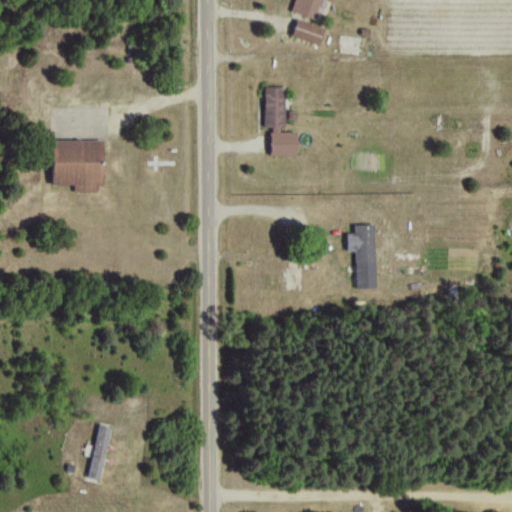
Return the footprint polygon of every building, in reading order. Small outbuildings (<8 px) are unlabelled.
[(318,0),(293,0),(290,10),(313,18),(318,0)] [(323,28),(296,18),(289,34),(317,45),(323,28)] [(269,155),(295,155),(295,131),(283,131),(284,86),(263,86),(263,127),(269,127),(269,155)] [(50,184),(73,184),(72,191),(100,191),(101,140),(50,139),(50,184)] [(346,233),(346,251),(354,250),(355,288),(375,287),(373,224),(353,224),(353,232),(346,233)] [(89,477),(100,479),(107,426),(96,424),(89,477)]
